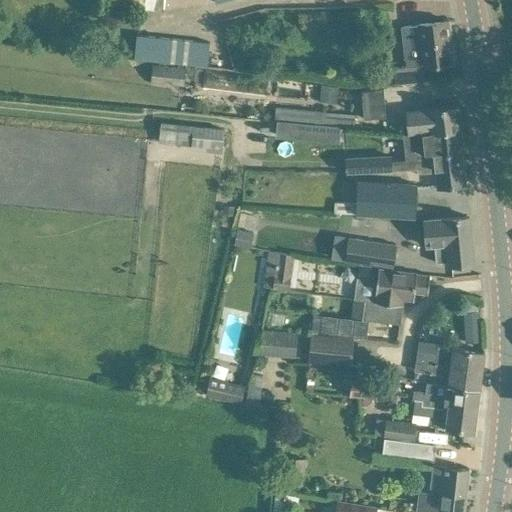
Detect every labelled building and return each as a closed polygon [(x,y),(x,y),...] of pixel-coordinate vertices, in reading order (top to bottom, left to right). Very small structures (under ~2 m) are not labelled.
[(389,10),(359,11),(360,33),(389,33),(389,10)] [(453,64),(448,21),(418,25),(401,27),(406,67),(394,68),(396,85),(425,82),(423,67),(453,64)] [(206,68),(209,42),(136,34),(133,60),(206,68)] [(119,78),(138,81),(140,67),(122,64),(119,78)] [(150,83),(182,86),(184,69),(152,66),(150,83)] [(305,81),(277,77),(275,89),(304,93),(305,81)] [(339,88),(321,86),(319,101),(336,104),(339,88)] [(384,90),(361,91),(363,120),(386,119),(384,90)] [(431,132),(460,128),(457,106),(407,111),(409,132),(431,130),(431,132)] [(354,127),(355,116),(275,108),(274,119),(354,127)] [(191,145),(193,127),(161,123),(159,142),(191,145)] [(309,140),(311,124),(299,123),(298,139),(309,140)] [(343,142),(344,127),(333,126),(331,141),(343,142)] [(221,148),(223,130),(193,127),(191,145),(221,148)] [(431,132),(404,134),(406,160),(419,159),(419,160),(433,159),(432,154),(462,151),(460,128),(431,132)] [(391,161),(391,170),(391,171),(435,168),(437,188),(465,185),(466,185),(462,151),(432,154),(433,159),(419,160),(419,159),(406,160),(391,161)] [(391,170),(391,161),(390,156),(346,158),(347,172),(391,170)] [(417,185),(356,182),(355,203),(334,202),(334,213),(415,217),(417,185)] [(473,263),(469,217),(424,221),(426,244),(435,244),(436,266),(473,263)] [(251,232),(252,232),(236,230),(235,245),(250,247),(251,232)] [(396,244),(349,238),(346,259),(393,266),(396,244)] [(294,254),(281,253),(268,251),(263,286),(273,288),(286,289),(289,289),(294,254)] [(355,298),(356,298),(403,304),(403,299),(414,300),(415,288),(428,289),(430,275),(417,274),(417,273),(359,265),(355,298)] [(403,304),(356,298),(355,298),(352,318),(368,320),(400,324),(403,304)] [(481,327),(480,312),(464,313),(465,328),(466,342),(482,341),(481,327)] [(313,313),(311,331),(366,337),(368,320),(352,318),(313,313)] [(295,358),(297,333),(263,330),(257,355),(295,358)] [(352,338),(318,335),(311,334),(308,362),(350,366),(352,338)] [(416,362),(482,370),(484,352),(437,346),(436,353),(417,350),(416,362)] [(480,389),(482,370),(416,362),(415,371),(452,375),(451,386),(480,389)] [(259,405),(263,375),(252,374),(245,404),(259,405)] [(245,386),(226,381),(210,378),(206,396),(221,400),(240,405),(245,386)] [(356,395),(378,397),(379,383),(357,381),(356,395)] [(477,407),(480,389),(451,386),(450,387),(446,387),(445,395),(414,391),(413,399),(414,399),(414,401),(426,403),(426,408),(450,411),(450,404),(477,407)] [(474,431),(477,407),(450,404),(450,411),(426,408),(426,403),(414,401),(413,414),(430,416),(429,425),(474,431)] [(416,424),(385,420),(383,436),(414,439),(416,424)] [(384,438),(382,453),(434,460),(436,444),(384,438)] [(283,478),(304,481),(307,459),(286,456),(283,478)] [(463,511),(468,469),(448,467),(433,465),(430,492),(418,490),(416,511),(427,511),(463,511)] [(295,507),(296,486),(286,486),(285,506),(295,507)] [(376,511),(377,507),(363,505),(337,501),(335,511),(376,511)]
